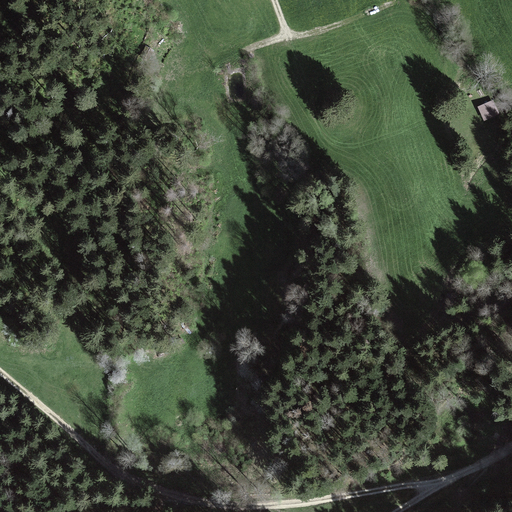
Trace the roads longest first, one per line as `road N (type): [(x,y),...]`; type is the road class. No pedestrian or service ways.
road 1 (track): [(443,483),(290,506),(213,503),(130,479),(0,372)]
road 2 (track): [(511,445),(398,511)]
